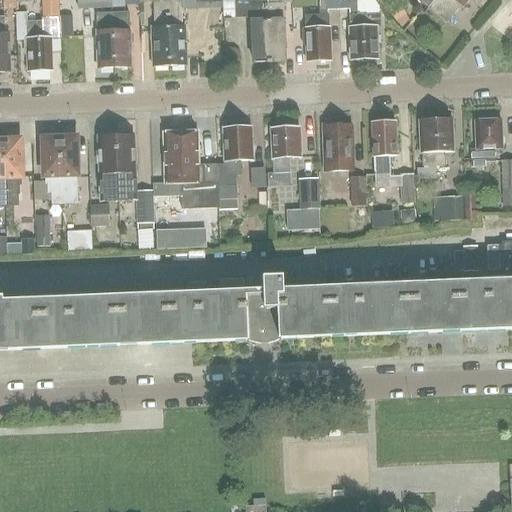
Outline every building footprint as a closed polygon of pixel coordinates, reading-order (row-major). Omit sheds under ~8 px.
[(58,0),(40,0),(42,19),(59,18),(58,0)] [(112,0),(78,0),(79,8),(112,7),(112,0)] [(220,0),(168,0),(169,2),(170,65),(187,64),(187,40),(190,38),(190,32),(186,30),(186,25),(183,25),(182,11),(221,9),(220,0)] [(235,0),(236,18),(252,17),(253,62),(269,62),(266,0),(235,0)] [(266,0),(269,62),(285,61),(283,5),(291,5),(290,0),(266,0)] [(325,0),(326,11),(327,11),(338,11),(337,0),(325,0)] [(357,9),(356,0),(340,0),(341,11),(349,11),(349,16),(348,16),(349,29),(350,29),(351,60),(380,59),(379,27),(381,27),(381,14),(379,14),(378,8),(357,9)] [(441,0),(432,0),(426,8),(446,25),(466,0),(448,0),(445,4),(441,0)] [(169,2),(159,2),(152,2),(153,26),(153,32),(150,33),(151,39),(154,41),(154,65),(170,65),(169,2)] [(410,22),(400,6),(390,12),(395,22),(402,29),(410,22)] [(129,34),(128,12),(113,13),(114,68),(130,67),(129,45),(132,42),(131,37),(129,34)] [(98,68),(114,68),(113,13),(97,13),(97,30),(97,34),(95,36),(95,42),(97,45),(98,68)] [(329,28),(329,16),(304,17),(304,28),(303,44),(307,44),(308,61),(331,60),(331,28),(329,28)] [(4,19),(0,18),(0,73),(9,73),(8,36),(5,36),(4,19)] [(53,50),(53,42),(51,42),(51,39),(43,39),(43,23),(17,23),(17,41),(24,41),(24,56),(27,56),(28,72),(51,72),(51,50),(53,50)] [(502,146),(504,144),(503,137),(501,137),(500,120),(488,121),(486,119),(481,119),(479,121),(474,121),(475,150),(469,150),(470,169),(485,168),(485,162),(495,162),(495,150),(502,150),(502,146)] [(424,168),(435,168),(445,168),(444,155),(452,153),(452,122),(419,123),(420,155),(421,155),(422,169),(424,168)] [(388,186),(388,177),(389,177),(389,159),(397,159),(397,155),(399,151),(399,148),(396,146),(395,124),(371,124),(373,177),(378,177),(378,187),(388,186)] [(323,127),(325,174),(351,172),(349,125),(323,127)] [(273,186),(278,186),(280,186),(281,187),(290,187),(289,174),(288,174),(288,161),(299,160),(298,130),(295,130),(295,128),(283,128),(283,131),(271,131),(272,175),(273,186)] [(237,212),(236,177),(240,177),(239,162),(252,162),(252,156),(253,148),(251,145),(250,129),(223,130),(224,166),(216,166),(218,209),(218,213),(237,212)] [(197,133),(180,134),(182,197),(183,210),(218,209),(216,166),(216,165),(198,166),(197,133)] [(102,203),(118,203),(116,134),(102,135),(102,138),(99,138),(99,153),(97,153),(97,165),(100,165),(100,178),(101,178),(102,203)] [(129,134),(116,134),(118,203),(133,202),(132,176),(134,176),(133,163),(136,163),(135,152),(133,152),(132,136),(129,136),(129,134)] [(164,185),(154,185),(154,198),(166,198),(182,197),(180,134),(177,134),(166,134),(163,134),(163,152),(163,158),(164,185)] [(51,206),(61,206),(58,137),(48,138),(43,141),(41,141),(42,178),(44,178),(44,188),(45,188),(46,195),(51,195),(51,206)] [(70,137),(58,137),(61,206),(77,205),(77,185),(77,176),(76,139),(74,139),(70,137)] [(16,139),(4,139),(5,208),(18,208),(18,186),(19,186),(19,179),(21,178),(20,141),(18,141),(16,139)] [(511,161),(501,162),(502,206),(511,206),(511,161)] [(416,170),(417,180),(436,180),(435,168),(424,168),(424,170),(416,170)] [(401,206),(415,205),(412,176),(398,177),(401,206)] [(365,179),(350,179),(351,208),(366,208),(365,179)] [(318,180),(298,181),(299,212),(319,211),(318,180)] [(153,192),(135,192),(136,225),(154,225),(153,192)] [(464,222),(463,201),(448,201),(449,222),(464,222)] [(90,218),(91,229),(109,228),(108,206),(89,207),(89,218),(90,218)] [(393,215),(370,216),(371,230),(393,229),(393,215)] [(49,217),(34,217),(34,223),(35,249),(50,248),(49,217)] [(205,230),(193,230),(194,249),(206,248),(205,230)] [(78,233),(66,233),(67,254),(79,254),(78,233)] [(33,241),(20,241),(21,257),(34,256),(33,241)] [(3,298),(0,297),(0,352),(16,352),(43,351),(70,349),(98,348),(125,347),(152,346),(179,345),(192,344),(207,343),(234,342),(248,342),(255,343),(261,344),(267,344),(273,343),(278,340),(288,340),(316,339),(343,338),(370,336),(398,335),(425,334),(452,333),(479,332),(506,330),(511,330),(511,242),(502,243),(503,271),(503,275),(504,281),(486,282),(477,282),(450,283),(423,285),(396,286),(368,287),(341,288),(314,289),(286,291),(283,291),(283,284),(283,278),(263,279),(264,285),(264,291),(259,292),(232,293),(177,295),(150,296),(123,298),(96,299),(68,300),(41,301),(14,302),(3,303),(3,298)] [(463,273),(478,272),(477,247),(462,248),(463,273)]
